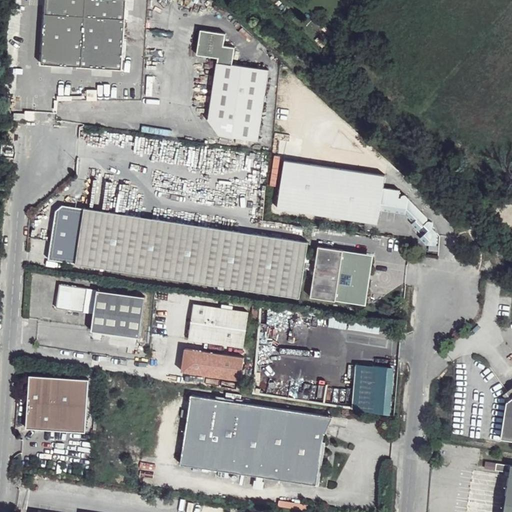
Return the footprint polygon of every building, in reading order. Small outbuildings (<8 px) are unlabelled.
[(46,0),(43,62),(121,67),(125,0),(46,0)] [(201,29),(196,53),(201,54),(206,51),(215,52),(218,57),(218,62),(231,64),(234,46),(224,44),(226,33),(201,29)] [(231,64),(218,62),(208,118),(220,134),(257,140),(269,70),(231,64)] [(383,176),(283,162),(277,210),(377,223),(380,206),(404,209),(404,213),(412,222),(410,225),(421,235),(418,239),(426,245),(428,226),(428,222),(423,221),(426,213),(411,197),(406,197),(407,190),(381,187),(383,176)] [(308,243),(85,208),(77,265),(178,280),(300,298),(308,243)] [(435,233),(428,226),(426,245),(434,245),(435,233)] [(334,300),(338,250),(316,247),(308,296),(334,300)] [(370,256),(338,250),(334,300),(363,303),(370,256)] [(79,308),(81,288),(61,285),(57,305),(79,308)] [(88,289),(81,288),(79,308),(85,309),(88,289)] [(146,298),(98,291),(93,332),(141,339),(146,298)] [(195,305),(190,339),(244,348),(249,314),(195,305)] [(242,357),(183,348),(179,370),(239,379),(242,357)] [(395,367),(355,364),(351,410),(390,416),(395,367)] [(31,376),(27,427),(86,432),(90,380),(31,376)] [(325,414),(190,393),(179,463),(315,484),(325,414)] [(511,398),(506,403),(499,439),(511,441),(511,398)] [(444,441),(432,439),(431,449),(443,450),(444,441)] [(511,511),(511,463),(499,461),(497,468),(511,470),(511,475),(506,511),(511,511)]
